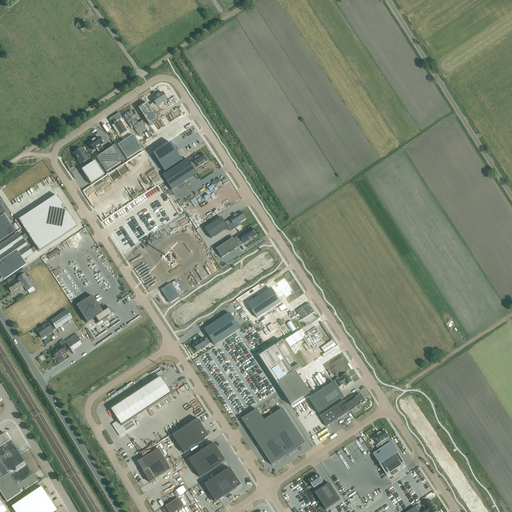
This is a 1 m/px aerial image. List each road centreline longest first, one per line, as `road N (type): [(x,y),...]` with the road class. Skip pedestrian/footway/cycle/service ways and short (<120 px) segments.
road 1 (unclassified): [(388,407),(175,82),(148,84),(54,156)]
road 2 (track): [(24,154),(250,0)]
road 3 (unclassified): [(511,199),(387,0)]
road 4 (tertiary): [(119,511),(0,312)]
road 5 (unclassified): [(172,345),(95,395),(87,409),(144,511)]
road 6 (unclassified): [(54,156),(172,345)]
road 7 (unclassified): [(172,345),(267,489)]
road 8 (track): [(382,398),(511,313)]
road 9 (unclassified): [(267,489),(388,407)]
road 10 (unclassified): [(457,511),(388,407)]
